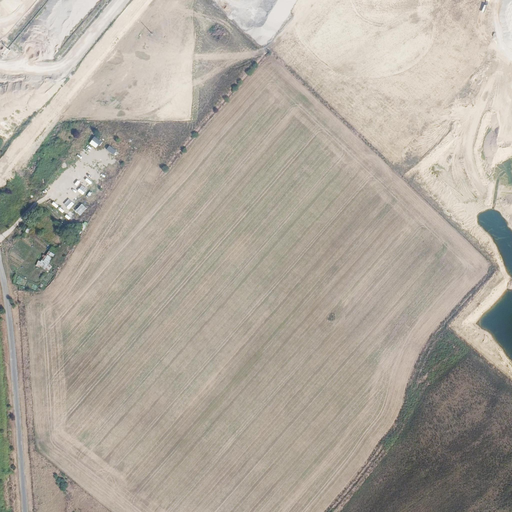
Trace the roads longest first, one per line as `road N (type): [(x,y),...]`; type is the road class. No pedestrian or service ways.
road 1 (track): [(329,511),(407,416),(421,354),(435,333),(511,247)]
road 2 (track): [(0,238),(153,0)]
road 3 (unclassified): [(25,511),(0,259)]
